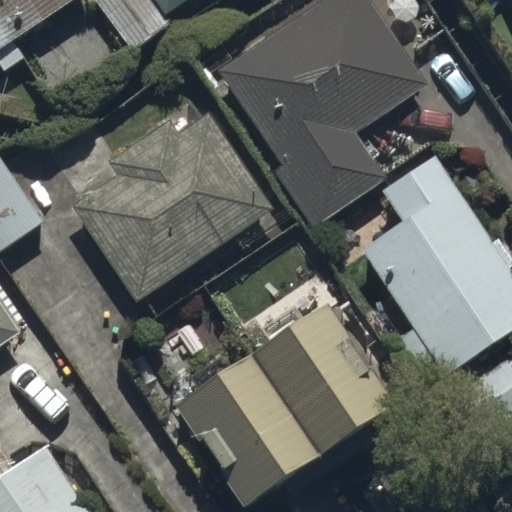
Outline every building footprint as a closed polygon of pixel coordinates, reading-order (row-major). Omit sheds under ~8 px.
[(0,0),(0,70),(3,75),(24,61),(12,42),(75,0),(0,0)] [(151,0),(93,0),(135,53),(171,25),(165,17),(151,0)] [(373,0),(323,0),(220,70),(320,217),(384,174),(358,135),(431,86),(373,0)] [(116,177),(73,205),(138,305),(278,214),(213,114),(182,134),(174,122),(108,164),(116,177)] [(45,223),(0,155),(0,247),(3,251),(45,223)] [(494,244),(437,157),(384,191),(406,223),(364,250),(417,331),(397,344),(427,390),(511,333),(511,247),(505,237),(494,244)] [(178,407),(248,510),(402,404),(315,276),(257,316),(275,341),(178,407)] [(0,300),(0,511),(91,511),(46,446),(12,469),(0,451),(0,349),(23,334),(0,300)] [(511,422),(511,356),(464,391),(495,435),(511,422)]
